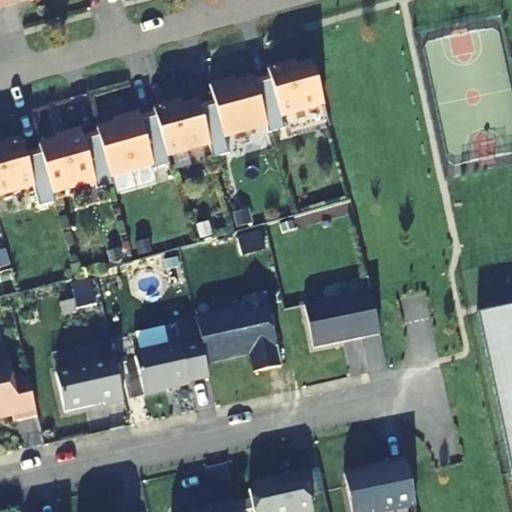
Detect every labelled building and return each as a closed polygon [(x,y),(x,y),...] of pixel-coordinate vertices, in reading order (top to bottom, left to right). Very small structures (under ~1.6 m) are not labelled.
[(0,0),(0,8),(28,0),(0,0)] [(324,106),(312,64),(286,71),(284,66),(268,70),(269,78),(255,82),(267,126),(269,133),(285,129),(282,118),(324,106)] [(267,126),(255,82),(254,78),(228,86),(227,82),(210,86),(214,102),(199,107),(210,145),(214,158),(229,154),(225,138),(267,126)] [(167,157),(210,145),(199,107),(198,103),(175,110),(173,105),(153,110),(154,113),(167,157)] [(167,157),(154,113),(140,118),(139,114),(122,120),(123,123),(97,130),(98,133),(110,178),(152,166),(154,169),(169,165),(167,157)] [(110,178),(98,133),(83,137),(81,130),(64,135),(65,139),(39,146),(40,151),(52,194),(95,182),(96,189),(112,185),(110,178)] [(52,194),(40,151),(26,155),(21,139),(4,144),(6,150),(0,151),(0,196),(33,187),(39,207),(55,202),(52,194)] [(71,285),(72,290),(92,286),(91,281),(71,285)] [(77,310),(96,305),(92,286),(72,290),(77,310)] [(313,349),(380,335),(371,292),(304,306),(313,349)] [(246,308),(195,320),(205,364),(250,354),(255,373),(281,367),(265,294),(244,299),(246,308)] [(511,471),(511,304),(475,312),(510,472),(511,471)] [(189,382),(209,378),(205,364),(195,320),(176,324),(180,343),(138,353),(135,358),(144,397),(166,392),(166,390),(189,385),(189,382)] [(37,418),(28,380),(13,383),(7,358),(0,359),(0,414),(11,412),(14,423),(37,418)] [(105,407),(124,403),(114,361),(56,374),(64,413),(104,404),(105,407)] [(351,511),(384,511),(416,505),(406,458),(375,465),(376,468),(344,474),(351,511)] [(253,511),(313,511),(304,471),(253,483),(249,490),(253,511)] [(237,511),(236,503),(217,507),(217,510),(206,511),(237,511)]
